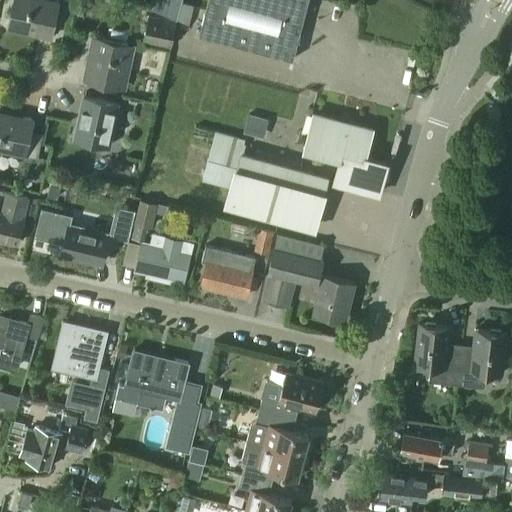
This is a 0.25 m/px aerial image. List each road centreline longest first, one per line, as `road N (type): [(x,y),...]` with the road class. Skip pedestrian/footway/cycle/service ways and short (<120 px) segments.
road 1 (residential): [(0,272),(371,360)]
road 2 (unclassified): [(396,277),(444,107),(471,47)]
road 3 (unclassified): [(332,511),(371,360)]
